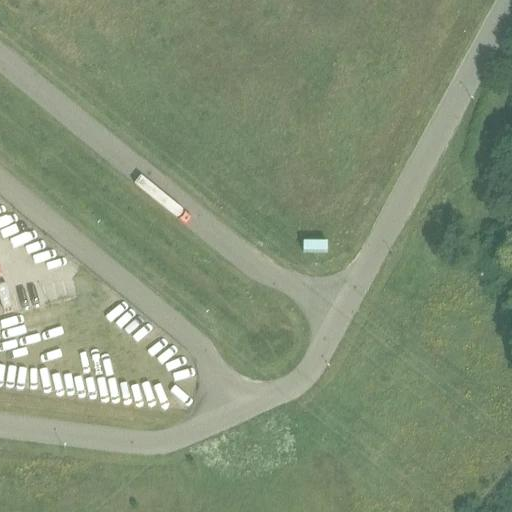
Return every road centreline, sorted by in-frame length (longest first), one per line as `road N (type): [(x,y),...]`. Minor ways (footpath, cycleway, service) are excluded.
road 1 (unclassified): [(330,328),(0,57)]
road 2 (unclassified): [(511,0),(330,328)]
road 3 (unclassified): [(0,184),(173,328),(217,371),(227,399)]
road 4 (unclassified): [(227,399),(193,426),(147,440),(0,424)]
road 5 (unclassified): [(330,328),(312,365),(264,399),(227,399)]
